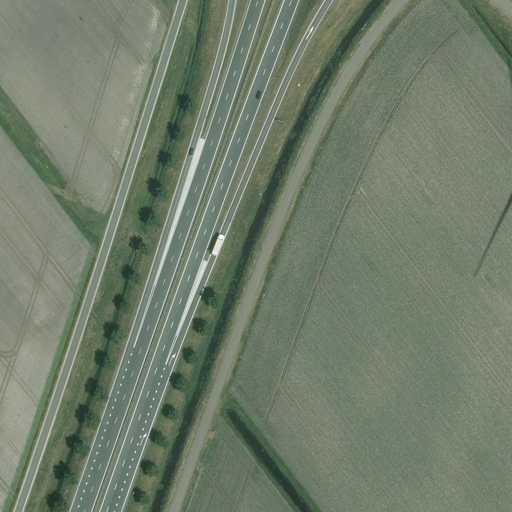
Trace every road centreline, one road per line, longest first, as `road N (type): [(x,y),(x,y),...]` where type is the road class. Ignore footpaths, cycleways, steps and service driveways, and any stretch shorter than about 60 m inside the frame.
road 1 (unclassified): [(174,511),(287,196),(339,88),(401,0)]
road 2 (unclassified): [(17,511),(182,0)]
road 3 (trunk): [(158,364),(329,0)]
road 4 (trunk): [(158,364),(290,0)]
road 5 (trunk): [(258,0),(140,348)]
road 6 (trunk): [(233,0),(140,348)]
road 7 (trunk): [(140,348),(84,511)]
road 8 (trunk): [(106,511),(158,364)]
